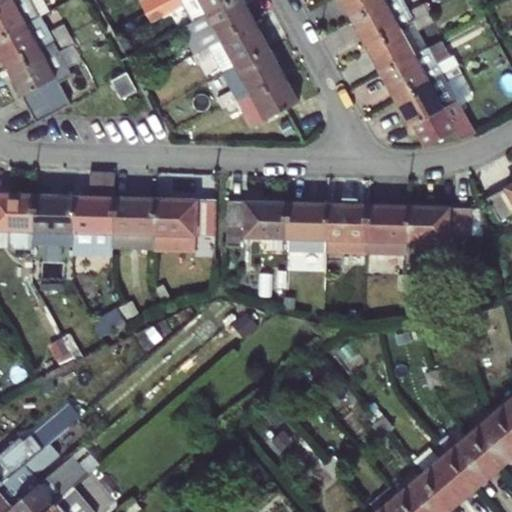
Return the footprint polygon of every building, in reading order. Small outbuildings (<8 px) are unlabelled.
[(3,0),(0,2),(0,36),(41,15),(32,0),(3,0)] [(169,0),(166,2),(153,9),(157,19),(186,2),(195,19),(229,0),(169,0)] [(194,54),(210,45),(208,42),(222,35),(224,37),(256,20),(244,0),(229,0),(195,19),(205,37),(179,51),(184,60),(194,54)] [(343,0),(353,17),(384,0),(343,0)] [(385,0),(384,0),(353,17),(368,44),(432,9),(426,0),(411,9),(408,1),(392,10),(385,0)] [(406,0),(385,0),(392,10),(408,1),(406,0)] [(368,44),(382,69),(430,42),(421,26),(436,17),(432,9),(368,44)] [(50,33),(41,15),(0,36),(0,51),(8,66),(70,32),(66,24),(50,33)] [(215,55),(225,72),(270,47),(256,20),(224,37),(210,45),(194,54),(200,64),(215,55)] [(76,42),(70,32),(8,66),(37,118),(71,100),(59,78),(72,72),(60,50),(76,42)] [(430,42),(382,69),(397,96),(460,62),(456,54),(441,62),(430,42)] [(219,99),(224,106),(284,72),(270,47),(225,72),(235,90),(219,99)] [(460,62),(397,96),(411,122),(415,121),(427,142),(458,127),(462,134),(478,127),(450,78),(465,69),(460,62)] [(128,68),(114,76),(125,96),(140,89),(128,68)] [(299,99),(284,72),(224,106),(229,115),(244,107),(253,124),(299,99)] [(91,195),(77,194),(76,228),(115,230),(116,195),(117,170),(92,169),(91,195)] [(511,181),(486,196),(499,219),(511,211),(511,181)] [(0,192),(0,225),(16,226),(16,239),(35,239),(36,227),(37,193),(0,192)] [(36,227),(60,228),(76,228),(77,194),(37,193),(36,227)] [(155,242),(155,230),(156,196),(116,195),(115,230),(115,242),(155,242)] [(217,197),(156,196),(155,230),(216,231),(217,197)] [(289,199),(229,197),(228,242),(240,242),(241,224),(246,224),(246,232),(288,233),(289,199)] [(328,201),(289,199),(288,233),(327,234),(328,201)] [(367,248),(369,202),(328,201),(327,234),(326,247),(367,248)] [(408,203),(369,202),(367,248),(407,249),(408,203)] [(470,206),(408,203),(407,249),(406,258),(427,259),(428,238),(448,239),(449,233),(469,233),(470,206)] [(60,228),(36,227),(35,239),(59,240),(60,228)] [(285,296),(286,267),(279,267),(279,283),(276,283),(276,296),(285,296)] [(326,269),(325,284),(333,285),(334,269),(326,269)] [(414,272),(406,271),(405,287),(413,287),(414,272)] [(164,283),(156,287),(163,300),(171,295),(164,283)] [(131,299),(125,303),(132,316),(138,312),(131,299)] [(132,316),(125,303),(118,307),(125,320),(132,316)] [(472,326),(464,327),(468,341),(476,339),(472,326)] [(72,330),(64,334),(71,347),(78,342),(72,330)] [(71,347),(64,334),(58,337),(65,350),(71,347)] [(444,368),(436,370),(440,384),(448,382),(444,368)] [(434,387),(440,384),(436,370),(430,371),(434,387)] [(511,398),(498,411),(511,427),(511,398)] [(0,482),(47,442),(69,423),(58,410),(25,439),(21,436),(0,452),(0,482)] [(511,452),(511,427),(498,411),(473,431),(500,463),(511,452)] [(379,419),(388,429),(393,426),(384,414),(379,419)] [(382,435),(388,429),(379,419),(373,424),(382,435)] [(475,484),(500,463),(473,431),(448,452),(475,484)] [(47,442),(0,482),(0,511),(4,511),(9,509),(43,479),(36,471),(57,453),(47,442)] [(475,484),(448,452),(424,472),(451,504),(475,484)] [(336,454),(331,459),(341,470),(346,466),(336,454)] [(9,509),(11,511),(41,511),(75,484),(87,474),(71,456),(43,479),(9,509)] [(341,470),(331,459),(325,464),(335,475),(341,470)] [(403,490),(401,492),(417,511),(441,511),(451,504),(424,472),(422,474),(417,467),(397,483),(403,490)] [(75,484),(41,511),(97,511),(98,511),(75,484)] [(417,511),(401,492),(376,511),(417,511)] [(133,511),(141,505),(135,498),(123,508),(126,511),(133,511)]
